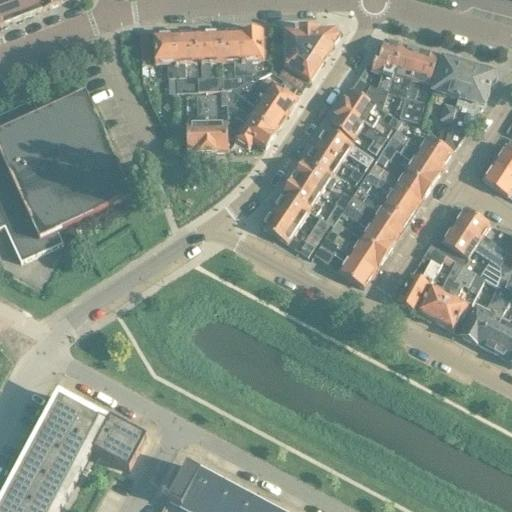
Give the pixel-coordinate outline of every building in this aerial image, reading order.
[(23,20),(15,0),(0,0),(0,16),(4,27),(23,20)] [(15,0),(23,20),(42,12),(36,0),(15,0)] [(36,0),(42,12),(61,5),(58,0),(36,0)] [(288,71),(282,81),(297,91),(302,94),(309,84),(340,38),(336,30),(320,31),(320,30),(295,31),(283,32),(284,68),(288,71)] [(271,60),(271,39),(263,39),(263,32),(242,33),(243,87),(251,84),(252,83),(251,63),(264,63),(263,60),(271,60)] [(243,87),(242,33),(241,33),(242,34),(221,34),(222,65),(233,64),(234,83),(222,83),(222,94),(226,94),(229,94),(234,91),(241,89),(243,87)] [(222,65),(221,34),(196,35),(197,65),(201,65),(201,81),(198,81),(198,85),(198,95),(222,94),(222,83),(222,81),(211,81),(211,65),(222,65)] [(197,65),(196,35),(175,36),(176,81),(176,96),(198,95),(198,85),(186,86),(186,65),(197,65)] [(175,36),(140,36),(141,61),(156,60),(156,66),(168,65),(168,81),(176,81),(175,36)] [(370,90),(358,81),(351,93),(375,110),(381,114),(387,95),(402,47),(385,42),(381,55),(377,54),(372,74),(381,77),(377,92),(370,90)] [(420,52),(402,47),(387,95),(405,101),(420,52)] [(420,52),(405,101),(399,121),(419,127),(424,106),(414,103),(420,85),(429,88),(438,58),(420,52)] [(443,59),(442,59),(432,92),(458,100),(468,67),(459,64),(457,59),(448,57),(443,59)] [(478,70),(468,67),(458,100),(483,110),(484,108),(491,87),(496,82),(495,75),(494,74),(491,70),(483,67),(478,70)] [(251,84),(243,87),(241,89),(286,119),(298,101),(293,97),(297,91),(282,81),(277,88),(271,84),(265,93),(251,84)] [(229,94),(226,94),(226,103),(234,107),(240,99),(255,109),(249,118),(276,136),(276,134),(286,119),(241,89),(234,91),(229,94)] [(351,93),(340,109),(386,141),(389,143),(391,140),(396,133),(401,126),(392,120),(386,130),(369,120),(375,110),(351,93)] [(0,231),(4,230),(21,266),(63,246),(58,234),(133,200),(85,96),(40,117),(33,102),(0,117),(0,231)] [(208,154),(206,98),(197,99),(198,125),(187,125),(187,155),(208,154)] [(208,154),(228,154),(227,124),(217,124),(216,98),(206,98),(208,154)] [(455,109),(451,125),(445,145),(455,152),(483,110),(458,100),(455,109)] [(451,125),(455,109),(446,106),(441,121),(451,125)] [(386,141),(340,109),(329,126),(353,143),(359,134),(373,143),(367,152),(375,158),(381,149),(386,141)] [(249,118),(234,142),(248,151),(253,144),(265,152),(276,136),(249,118)] [(373,161),(326,130),(315,147),(342,164),(347,156),(367,170),(373,161)] [(396,133),(391,140),(442,173),(453,156),(427,139),(421,149),(396,133)] [(391,140),(389,143),(380,158),(389,164),(396,154),(411,164),(405,172),(431,190),(438,179),(442,173),(391,140)] [(511,141),(495,165),(511,176),(511,141)] [(342,164),(315,147),(305,163),(304,162),(304,163),(331,180),(342,164)] [(331,180),(304,163),(293,179),(320,196),(325,189),(330,192),(336,183),(331,180)] [(511,176),(495,165),(483,182),(509,200),(511,195),(511,176)] [(431,190),(405,172),(398,183),(374,167),(370,173),(420,206),(424,200),(431,190)] [(358,185),(362,177),(353,171),(349,179),(358,185)] [(420,206),(370,173),(358,191),(366,197),(373,187),(389,197),(383,206),(409,223),(420,206)] [(293,179),(282,195),(310,213),(316,217),(321,209),(315,205),(320,196),(293,179)] [(282,196),(272,212),(299,229),(310,213),(282,195),(282,196)] [(348,206),(352,200),(343,195),(336,206),(337,206),(345,211),(348,206)] [(352,200),(348,206),(398,240),(409,223),(383,206),(376,216),(352,200)] [(337,206),(326,223),(330,226),(334,228),(337,224),(341,218),(345,211),(337,206)] [(348,206),(345,211),(341,218),(345,221),(347,218),(367,231),(361,239),(387,257),(394,246),(398,240),(348,206)] [(465,211),(453,228),(511,267),(511,256),(484,238),(490,228),(465,211)] [(299,229),(272,212),(261,229),(308,260),(319,242),(309,236),(309,237),(308,235),(303,244),(293,237),(299,229)] [(320,220),(309,236),(319,242),(330,226),(326,223),(325,224),(320,220)] [(334,228),(330,234),(326,240),(376,273),(380,267),(387,257),(361,239),(354,250),(336,238),(343,229),(337,224),(334,228)] [(511,267),(453,228),(442,245),(468,262),(474,253),(499,270),(499,273),(500,281),(508,284),(511,272),(511,267)] [(376,273),(326,240),(314,258),(327,266),(334,256),(345,264),(338,274),(364,291),(376,273)] [(422,283),(411,277),(397,305),(416,315),(431,287),(447,258),(431,247),(423,259),(433,264),(428,273),(427,273),(422,283)] [(441,292),(431,287),(416,315),(434,324),(464,269),(455,263),(441,292)] [(464,269),(434,324),(453,334),(468,307),(457,301),(472,274),(464,269)] [(511,272),(508,284),(500,281),(496,289),(497,290),(503,293),(505,290),(511,292),(511,272)] [(503,293),(497,290),(485,313),(476,308),(460,338),(476,347),(505,294),(503,293)] [(511,297),(505,294),(476,347),(493,356),(510,326),(501,322),(511,300),(511,297)] [(511,327),(510,326),(493,356),(510,365),(511,360),(511,327)] [(110,421),(108,425),(58,398),(52,410),(43,426),(50,430),(44,440),(38,436),(29,452),(36,456),(31,465),(24,462),(16,478),(22,481),(17,491),(11,488),(2,504),(9,508),(6,511),(52,511),(85,450),(129,473),(147,440),(110,421)] [(168,503),(184,511),(190,511),(207,482),(199,478),(201,475),(187,467),(168,503)] [(207,482),(190,511),(217,511),(229,492),(215,485),(214,487),(207,482)] [(229,492),(217,511),(244,511),(249,503),(236,496),(235,498),(228,494),(229,492)] [(249,503),(244,511),(265,511),(257,507),(256,509),(249,505),(250,504),(249,503)]
